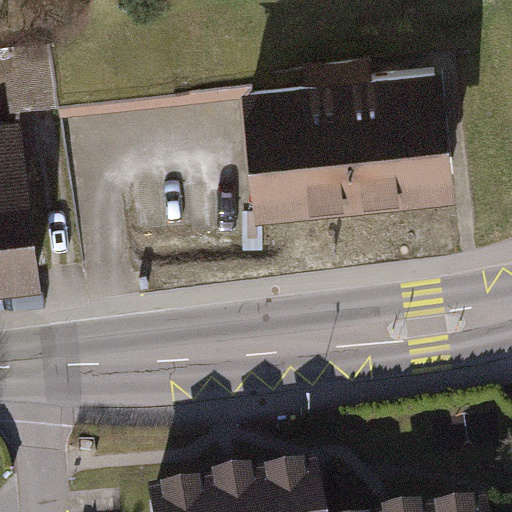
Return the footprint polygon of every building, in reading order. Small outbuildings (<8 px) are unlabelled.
[(228,19),(48,42),(56,100),(235,79),(228,19)] [(48,42),(1,48),(9,107),(56,100),(48,42)] [(440,48),(241,70),(254,193),(453,171),(440,48)] [(0,279),(38,276),(20,115),(0,117),(0,279)] [(231,478),(146,493),(149,511),(324,511),(316,462),(231,478)] [(423,511),(486,511),(485,502),(423,511)]
